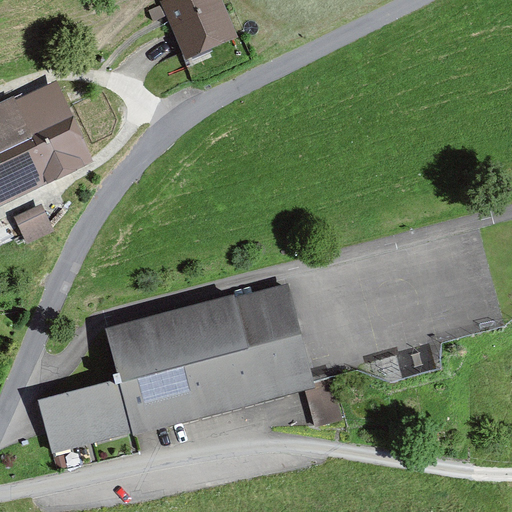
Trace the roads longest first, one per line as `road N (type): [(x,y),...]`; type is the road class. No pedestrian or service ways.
road 1 (unclassified): [(0,429),(76,239),(160,130),(414,0)]
road 2 (unknown): [(40,328),(205,282),(354,261)]
road 3 (unknown): [(173,123),(95,78),(40,76),(0,90)]
